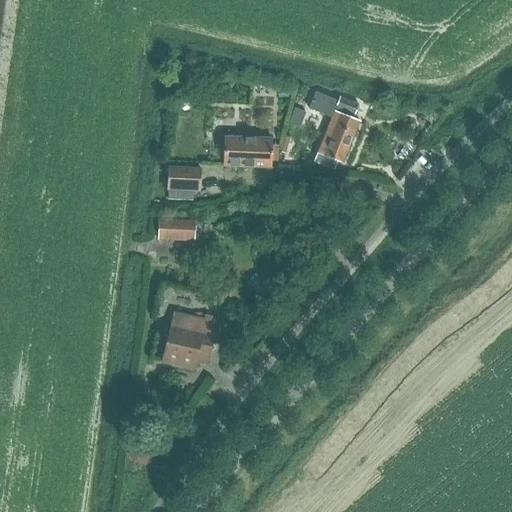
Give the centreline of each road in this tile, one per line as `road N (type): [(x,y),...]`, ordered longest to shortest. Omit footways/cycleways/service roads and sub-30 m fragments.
road 1 (residential): [(157,511),(242,391),(403,205),(511,99)]
road 2 (unclassified): [(191,511),(511,149)]
